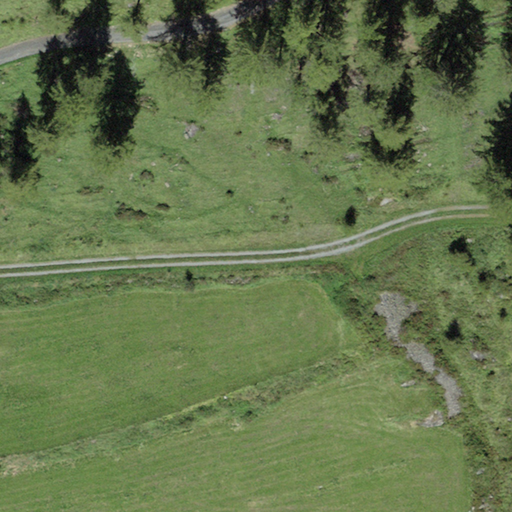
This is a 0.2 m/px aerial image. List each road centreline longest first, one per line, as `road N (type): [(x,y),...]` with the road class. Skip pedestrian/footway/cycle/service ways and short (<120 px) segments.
road 1 (track): [(0,266),(304,251),(426,214),(511,210)]
road 2 (track): [(0,62),(186,24),(246,0)]
